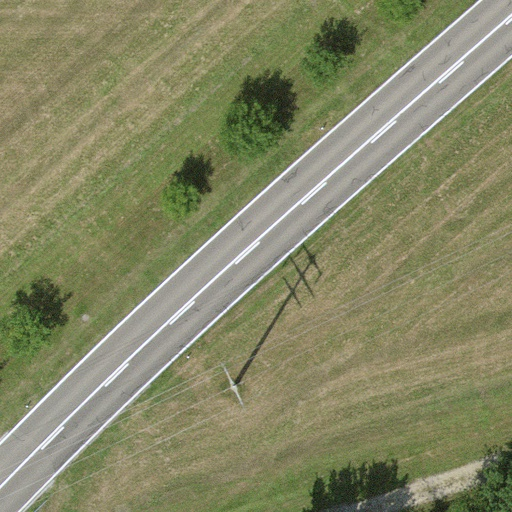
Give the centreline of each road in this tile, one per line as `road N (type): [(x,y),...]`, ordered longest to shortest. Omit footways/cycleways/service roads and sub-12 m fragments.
road 1 (primary): [(0,494),(212,287),(511,23)]
road 2 (track): [(511,465),(368,511)]
